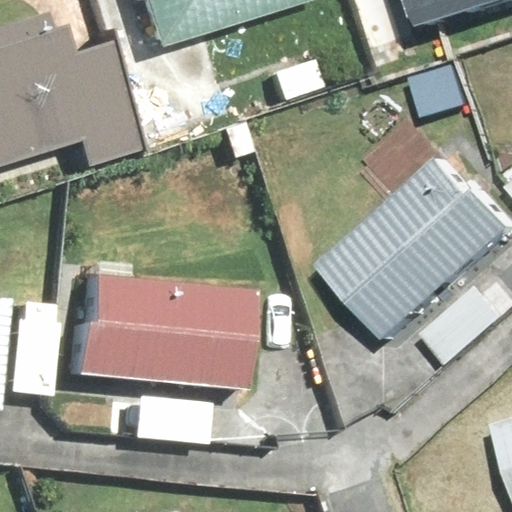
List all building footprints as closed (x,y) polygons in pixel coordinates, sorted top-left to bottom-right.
[(326,0),(124,0),(144,62),(327,4),(326,0)] [(427,0),(431,14),(478,0),(427,0)] [(47,4),(0,18),(0,169),(62,150),(72,182),(132,164),(96,48),(64,58),(47,4)] [(511,230),(438,155),(319,272),(400,353),(420,334),(453,367),(511,308),(511,301),(483,272),(511,243),(511,230)] [(246,285),(65,277),(61,391),(104,393),(102,446),(203,450),(206,400),(241,402),(246,285)] [(49,306),(10,303),(3,392),(42,395),(49,306)] [(511,419),(489,427),(511,497),(511,419)]
